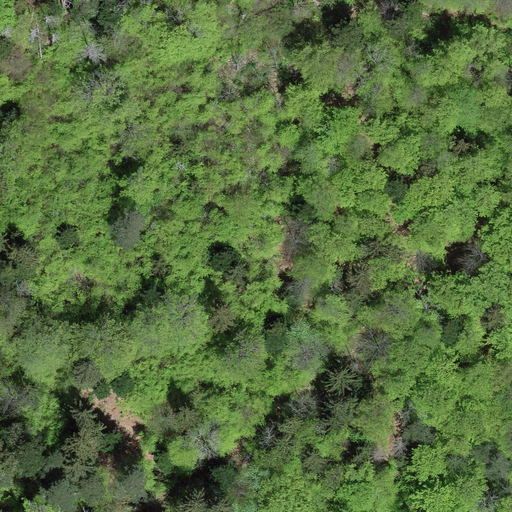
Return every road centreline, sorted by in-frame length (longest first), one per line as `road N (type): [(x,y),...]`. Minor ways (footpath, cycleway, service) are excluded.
road 1 (track): [(146,511),(511,208)]
road 2 (track): [(349,12),(0,109)]
